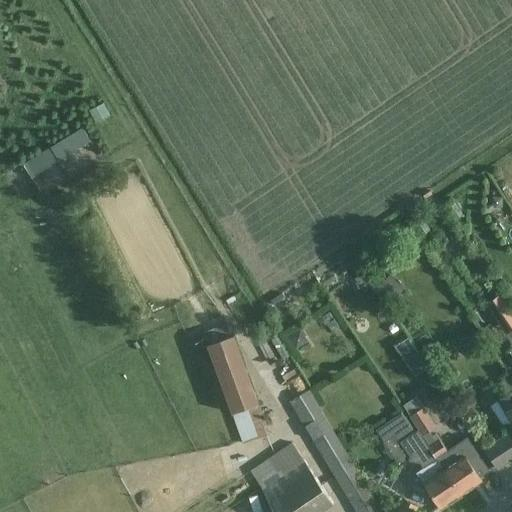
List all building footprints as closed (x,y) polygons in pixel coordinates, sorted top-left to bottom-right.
[(101,123),(114,117),(109,106),(96,112),(101,123)] [(91,130),(32,162),(49,194),(109,161),(91,130)] [(335,288),(347,282),(341,271),(329,278),(335,288)] [(491,305),(511,332),(511,302),(505,293),(491,305)] [(271,434),(241,353),(234,335),(207,345),(243,443),(271,434)] [(427,370),(407,340),(395,348),(415,378),(427,370)] [(383,511),(343,444),(309,389),(290,401),(356,511),(383,511)] [(511,393),(507,397),(498,402),(491,407),(505,428),(511,423),(511,393)] [(418,398),(404,407),(423,437),(424,436),(430,446),(428,447),(462,494),(482,480),(480,477),(490,470),(473,446),(467,438),(448,451),(436,434),(433,436),(430,432),(438,427),(425,408),(418,398)] [(441,508),(462,494),(428,447),(417,430),(415,432),(400,409),(374,427),(398,463),(409,455),(411,458),(417,459),(420,457),(426,466),(417,473),(441,508)] [(511,441),(507,435),(485,449),(499,469),(511,460),(511,441)] [(305,458),(304,460),(292,442),(251,470),(263,487),(275,511),(320,511),(335,502),(305,458)] [(400,511),(419,511),(421,502),(403,498),(400,511)]
